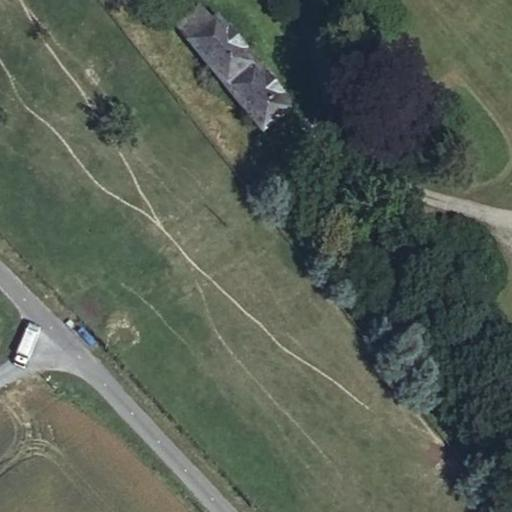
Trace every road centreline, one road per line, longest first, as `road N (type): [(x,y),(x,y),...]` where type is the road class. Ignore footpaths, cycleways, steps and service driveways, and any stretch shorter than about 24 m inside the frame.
road 1 (unknown): [(283,0),(342,136),(453,212),(511,235)]
road 2 (tertiary): [(217,511),(0,276)]
